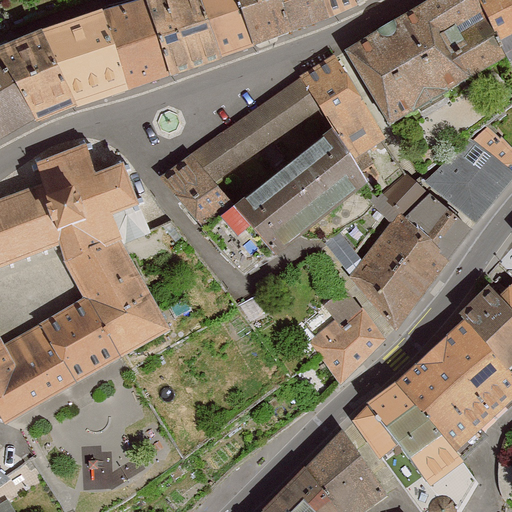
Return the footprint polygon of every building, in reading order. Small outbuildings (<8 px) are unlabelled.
[(126,90),(171,75),(145,0),(144,0),(102,15),(124,87),(126,90)] [(145,0),(171,75),(219,59),(199,0),(145,0)] [(199,0),(219,59),(256,46),(236,0),(199,0)] [(236,0),(256,46),(291,32),(280,0),(236,0)] [(280,0),(291,32),(327,18),(319,0),(280,0)] [(319,0),(327,18),(356,5),(353,0),(319,0)] [(478,0),(435,0),(346,53),(389,126),(505,56),(478,0)] [(507,63),(511,60),(511,0),(478,0),(505,56),(507,63)] [(74,104),(124,87),(102,15),(79,21),(41,37),(74,104)] [(36,119),(74,104),(41,37),(0,54),(0,55),(35,117),(36,119)] [(0,136),(35,117),(0,55),(0,136)] [(336,59),(304,80),(320,108),(335,135),(349,159),(383,139),(346,75),(336,59)] [(304,80),(191,160),(212,185),(320,108),(304,80)] [(476,222),(511,177),(511,152),(488,127),(429,184),(476,222)] [(275,256),(364,182),(349,159),(335,135),(237,213),(275,256)] [(0,202),(0,268),(61,245),(66,263),(117,242),(121,240),(111,215),(139,206),(123,168),(96,178),(86,146),(36,164),(43,187),(0,202)] [(191,160),(162,181),(206,229),(233,209),(212,185),(191,160)] [(404,221),(429,196),(406,175),(384,196),(404,221)] [(365,197),(393,223),(356,269),(401,324),(447,261),(404,221),(384,196),(379,201),(370,193),(365,197)] [(404,221),(447,261),(469,231),(429,196),(404,221)] [(275,256),(237,213),(233,209),(206,229),(245,273),(275,256)] [(341,229),(327,241),(350,268),(364,256),(341,229)] [(122,364),(167,331),(117,242),(66,263),(88,306),(122,364)] [(511,317),(511,289),(507,294),(498,283),(490,291),(511,317)] [(326,307),(337,322),(312,341),(340,384),(384,341),(344,290),(326,307)] [(511,317),(490,291),(459,321),(463,326),(511,383),(511,317)] [(0,415),(7,429),(122,364),(88,306),(3,355),(0,349),(0,415)] [(397,388),(458,463),(483,437),(511,411),(511,383),(463,326),(397,388)] [(356,422),(384,465),(416,511),(461,511),(476,486),(458,463),(397,388),(371,406),(356,422)] [(322,457),(360,511),(386,493),(343,433),(322,457)] [(359,511),(360,511),(322,457),(307,472),(335,511),(359,511)] [(335,511),(307,472),(266,511),(335,511)]
